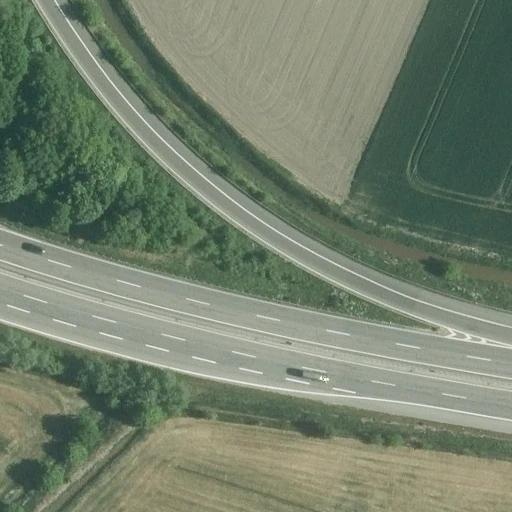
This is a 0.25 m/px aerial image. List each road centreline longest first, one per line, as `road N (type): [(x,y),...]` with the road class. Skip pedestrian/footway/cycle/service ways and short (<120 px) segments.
road 1 (motorway): [(511,335),(316,258),(195,179),(95,70),(50,0)]
road 2 (motorway): [(511,365),(194,302),(0,246)]
